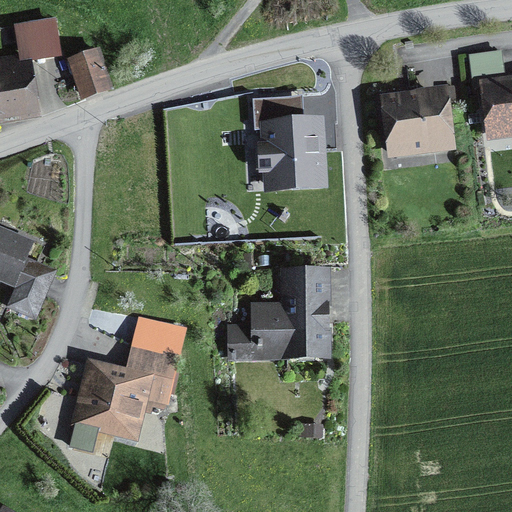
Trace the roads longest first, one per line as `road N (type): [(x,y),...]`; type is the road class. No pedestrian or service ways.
road 1 (residential): [(343,35),(360,251),(354,511)]
road 2 (unclassified): [(0,144),(201,72),(343,35)]
road 3 (unclassified): [(343,35),(511,6)]
